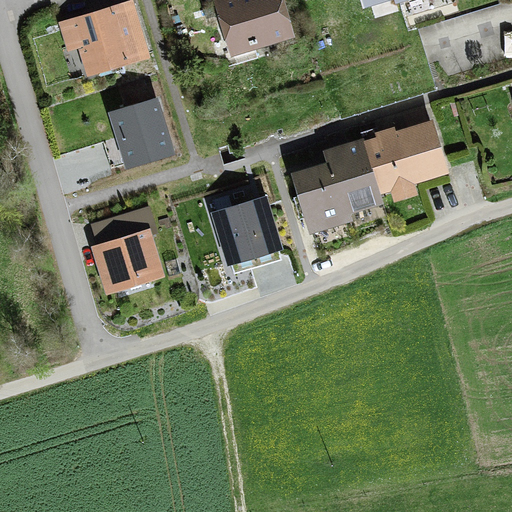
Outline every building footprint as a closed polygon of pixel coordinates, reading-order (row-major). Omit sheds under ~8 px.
[(290,33),(280,0),(226,0),(218,3),(236,64),(258,57),(254,44),(290,33)] [(114,9),(75,21),(90,71),(129,59),(114,9)] [(125,169),(176,155),(158,97),(108,112),(125,169)] [(363,140),(364,144),(381,195),(391,191),(394,203),(418,195),(415,184),(450,173),(433,120),(427,122),(423,110),(405,116),(408,128),(363,140)] [(383,204),(381,195),(364,144),(364,141),(363,140),(362,138),(322,151),(326,162),(310,167),(290,172),(309,234),(352,221),(350,214),(383,204)] [(266,194),(209,212),(228,266),(283,249),(266,194)] [(153,236),(157,234),(148,208),(119,215),(90,224),(97,244),(91,246),(105,295),(165,276),(153,236)]
